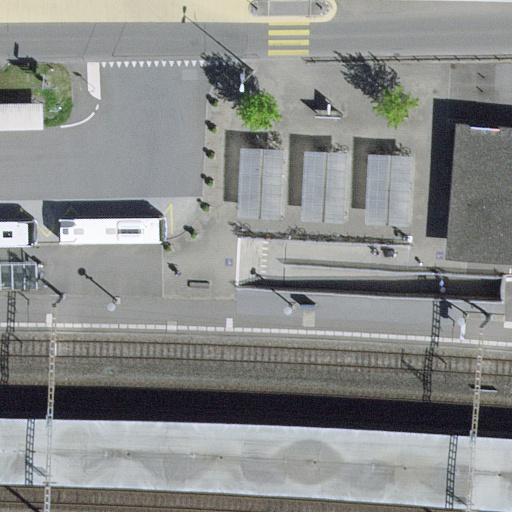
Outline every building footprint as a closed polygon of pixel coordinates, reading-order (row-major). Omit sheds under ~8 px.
[(45,101),(0,101),(0,129),(46,128),(45,101)] [(511,124),(460,120),(449,257),(511,261),(511,124)] [(286,149),(244,147),(241,216),(283,217),(286,149)] [(351,152),(308,150),(305,219),(348,221),(351,152)] [(415,155),(372,153),(369,222),(412,224),(415,155)] [(179,415),(5,412),(2,479),(177,485),(356,496),(511,508),(511,433),(360,423),(179,415)]
